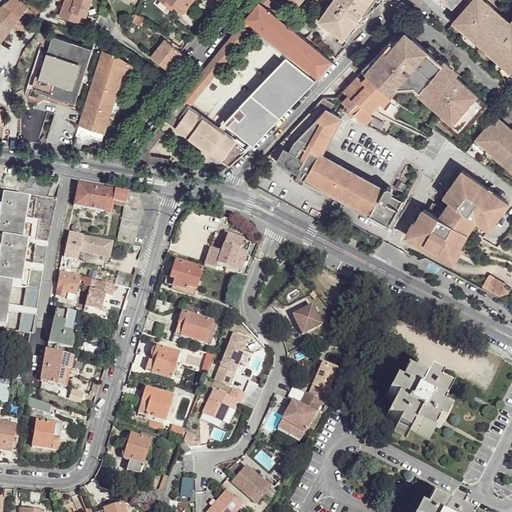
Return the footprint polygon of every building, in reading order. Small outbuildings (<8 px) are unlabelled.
[(41,0),(8,0),(0,8),(0,42),(2,39),(11,28),(21,34),(29,24),(38,13),(45,3),(41,0)] [(90,0),(64,0),(59,15),(78,22),(81,13),(86,14),(90,0)] [(192,0),(160,0),(168,7),(171,4),(183,13),(185,9),(192,0)] [(220,4),(215,0),(204,0),(203,3),(214,12),(220,4)] [(332,0),(318,20),(344,40),(382,0),(332,0)] [(442,0),(452,8),(458,0),(442,0)] [(511,74),(511,21),(509,25),(499,16),(500,14),(494,8),(492,10),(479,0),(473,0),(448,28),(447,29),(506,82),(508,80),(510,77),(511,74)] [(252,12),(246,19),(240,26),(164,121),(230,166),(240,158),(248,151),(189,108),(255,26),(297,60),(248,110),(245,107),(229,124),(253,146),(318,77),(333,62),(260,2),(252,12)] [(145,19),(136,14),(133,21),(142,25),(144,20),(145,19)] [(115,32),(103,24),(98,31),(110,39),(112,37),(115,32)] [(92,49),(52,36),(47,52),(39,49),(27,87),(75,103),(92,49)] [(427,51),(409,36),(399,47),(395,44),(391,41),(382,50),(374,58),(363,69),(389,92),(396,84),(397,83),(414,83),(432,98),(430,99),(430,101),(442,111),(465,130),(475,118),(478,119),(481,116),(478,114),(482,111),(481,97),(452,72),(455,69),(429,47),(427,51)] [(409,36),(402,36),(395,44),(399,47),(409,36)] [(181,52),(166,39),(152,57),(168,69),(181,52)] [(391,41),(390,40),(381,48),(382,50),(391,41)] [(119,56),(102,50),(76,135),(85,138),(86,135),(102,140),(111,113),(124,72),(128,75),(133,66),(119,56)] [(374,58),(372,57),(361,67),(363,69),(374,58)] [(389,92),(363,69),(338,97),(366,122),(373,114),(370,110),(380,100),(383,103),(391,94),(389,92)] [(414,83),(397,83),(396,84),(413,85),(430,99),(432,98),(414,83)] [(27,100),(22,89),(14,93),(20,104),(27,100)] [(333,104),(322,98),(315,104),(325,110),(328,112),(333,104)] [(328,112),(325,110),(278,158),(275,162),(297,174),(296,177),(296,181),(298,183),(301,182),(303,181),(304,178),(389,225),(401,202),(391,197),(394,192),(393,190),(391,187),(388,188),(384,193),(319,156),(340,118),(328,112)] [(465,130),(442,111),(438,116),(460,135),(465,130)] [(511,129),(501,120),(497,125),(492,121),(490,119),(489,120),(484,126),(486,128),(478,140),(488,149),(511,168),(511,129)] [(164,134),(158,128),(143,147),(138,154),(137,157),(138,160),(141,162),(171,167),(172,158),(148,155),(164,134)] [(488,149),(478,140),(475,143),(486,152),(488,149)] [(507,201),(463,172),(450,191),(446,188),(430,212),(468,233),(483,241),(507,201)] [(105,190),(77,184),(72,206),(102,212),(105,199),(103,199),(105,190)] [(127,194),(105,190),(103,199),(105,199),(102,212),(109,214),(111,203),(125,205),(127,194)] [(56,201),(5,193),(4,197),(3,196),(0,212),(0,240),(1,240),(0,248),(0,328),(5,329),(12,287),(27,289),(20,332),(34,334),(56,201)] [(138,196),(127,194),(125,205),(117,243),(132,246),(143,213),(138,196)] [(403,203),(401,202),(389,225),(391,226),(403,203)] [(430,212),(425,210),(418,223),(415,222),(408,237),(414,240),(430,212)] [(468,233),(430,212),(414,240),(455,263),(463,247),(461,246),(468,233)] [(83,237),(68,234),(64,258),(77,261),(80,252),(109,257),(112,242),(83,236),(83,237)] [(241,242),(226,236),(222,247),(238,252),(241,242)] [(249,244),(241,242),(238,252),(245,254),(249,244)] [(220,254),(209,250),(204,267),(215,270),(217,266),(239,273),(245,254),(238,252),(222,247),(220,254)] [(185,250),(177,248),(174,255),(182,258),(185,250)] [(201,271),(175,263),(167,285),(186,291),(187,288),(195,290),(201,271)] [(95,275),(82,272),(81,277),(93,280),(95,275)] [(81,279),(60,274),(56,296),(66,298),(67,294),(77,296),(80,281),(81,279)] [(491,274),(483,286),(503,298),(510,286),(491,274)] [(114,285),(97,281),(94,291),(89,290),(85,307),(101,311),(105,295),(111,296),(114,285)] [(61,303),(54,302),(53,310),(56,310),(59,311),(61,303)] [(310,307),(291,316),(301,336),(320,326),(310,307)] [(59,311),(56,310),(48,344),(60,347),(60,346),(63,334),(64,332),(71,334),(75,315),(74,315),(66,313),(59,311)] [(212,324),(181,314),(178,324),(184,326),(180,337),(205,344),(212,324)] [(228,318),(220,316),(217,323),(225,326),(228,318)] [(18,345),(20,332),(13,331),(5,330),(3,343),(11,344),(18,345)] [(70,336),(63,334),(60,346),(67,348),(70,336)] [(248,342),(234,335),(215,382),(229,388),(248,342)] [(178,355),(154,348),(150,359),(153,360),(149,372),(171,379),(178,355)] [(47,351),(46,351),(40,382),(41,381),(63,386),(66,369),(71,369),(73,358),(47,351)] [(312,386),(322,364),(317,362),(307,383),(312,386)] [(336,371),(322,364),(312,386),(308,395),(322,401),(336,371)] [(398,389),(392,386),(385,398),(393,403),(385,420),(397,427),(394,432),(406,438),(411,430),(428,439),(434,427),(440,429),(447,416),(439,412),(447,395),(435,388),(438,384),(425,378),(422,386),(404,377),(398,389)] [(171,398),(145,390),(138,414),(165,422),(171,398)] [(229,399),(213,392),(202,414),(222,424),(229,410),(233,412),(237,403),(241,405),(245,395),(233,390),(229,399)] [(83,398),(65,392),(62,398),(81,404),(83,398)] [(305,433),(322,401),(308,395),(305,394),(299,406),(296,404),(293,410),(288,409),(281,421),(305,433)] [(44,404),(28,399),(27,407),(41,411),(44,404)] [(293,410),(296,404),(292,402),(288,409),(293,410)] [(305,433),(281,421),(278,427),(301,440),(305,433)] [(16,426),(0,423),(0,448),(11,451),(16,426)] [(54,425),(36,423),(32,447),(56,451),(58,439),(52,438),(54,425)] [(141,439),(132,436),(124,459),(129,460),(143,465),(150,442),(149,441),(141,439)] [(143,465),(129,460),(126,470),(140,475),(143,465)] [(271,488),(246,466),(232,483),(257,505),(271,488)] [(162,493),(144,487),(140,500),(158,507),(162,493)] [(14,491),(5,490),(3,502),(12,504),(14,491)] [(237,511),(243,506),(226,491),(208,511),(237,511)] [(424,511),(421,511),(418,510),(417,511),(459,511),(461,509),(449,502),(445,509),(430,501),(424,511)] [(123,511),(119,502),(102,510),(102,511),(123,511)]
